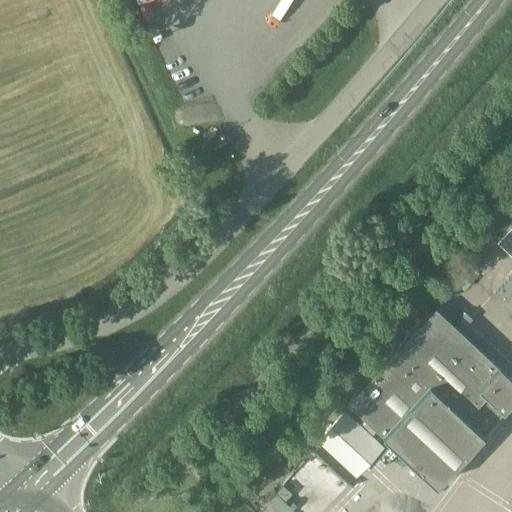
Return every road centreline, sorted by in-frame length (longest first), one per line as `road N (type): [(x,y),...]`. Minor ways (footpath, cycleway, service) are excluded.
road 1 (secondary): [(38,500),(308,229),(500,0)]
road 2 (secondary): [(474,0),(190,315),(18,482)]
road 3 (unclassified): [(0,359),(93,329),(165,290),(434,0)]
road 4 (unclassified): [(131,511),(511,102)]
